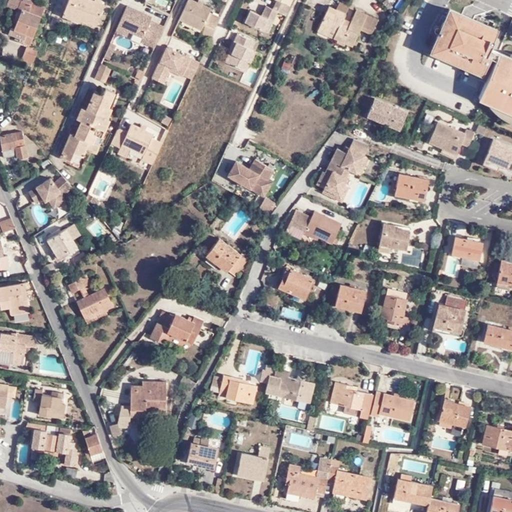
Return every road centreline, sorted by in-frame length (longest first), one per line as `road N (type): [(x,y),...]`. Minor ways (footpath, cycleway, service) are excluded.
road 1 (residential): [(511,389),(232,325),(149,494)]
road 2 (residential): [(0,181),(111,458),(149,494)]
road 3 (residential): [(511,195),(451,183),(447,208),(511,221)]
